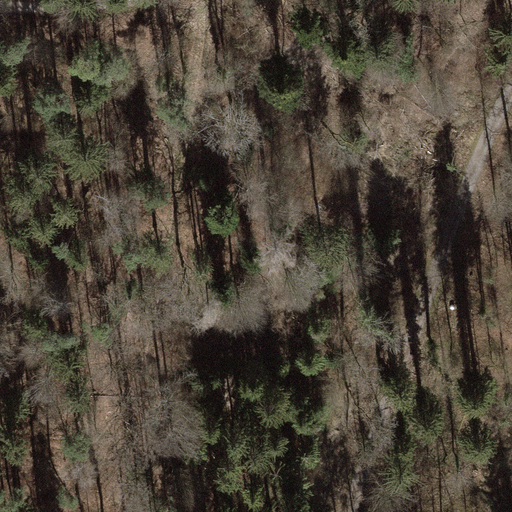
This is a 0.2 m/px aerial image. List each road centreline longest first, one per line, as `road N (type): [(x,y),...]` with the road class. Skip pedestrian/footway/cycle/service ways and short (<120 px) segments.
road 1 (track): [(511,93),(350,511)]
road 2 (track): [(130,0),(0,6)]
